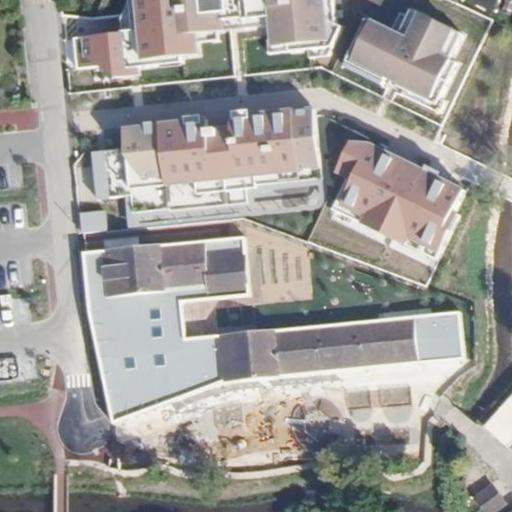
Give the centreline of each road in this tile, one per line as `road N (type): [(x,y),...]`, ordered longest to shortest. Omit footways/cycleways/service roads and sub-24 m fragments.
road 1 (residential): [(70,119),(315,93),(462,164)]
road 2 (residential): [(65,241),(87,431)]
road 3 (residential): [(31,0),(56,146)]
